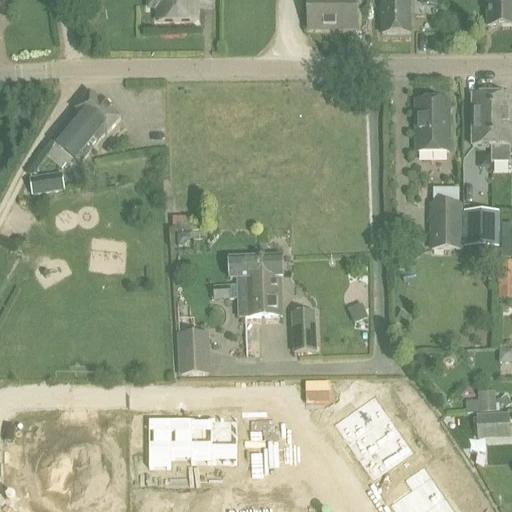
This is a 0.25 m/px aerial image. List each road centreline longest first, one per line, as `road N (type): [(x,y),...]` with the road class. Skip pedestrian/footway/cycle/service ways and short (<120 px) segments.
road 1 (residential): [(0,79),(84,71),(511,67)]
road 2 (residential): [(364,511),(284,402),(236,395),(0,404)]
road 3 (unknown): [(369,68),(384,343),(366,360),(285,363)]
road 4 (track): [(0,212),(84,71)]
